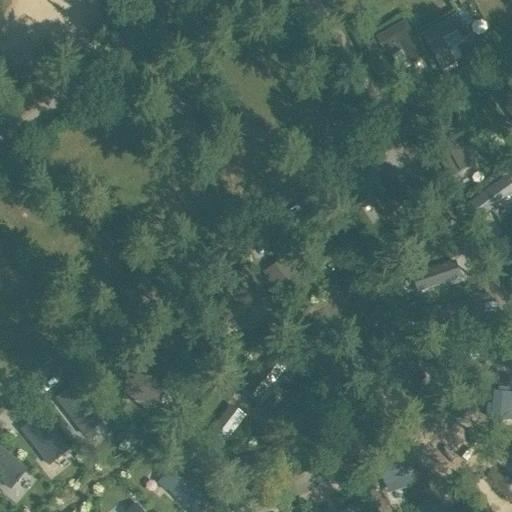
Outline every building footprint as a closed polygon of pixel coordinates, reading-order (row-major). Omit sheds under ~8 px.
[(471,0),(467,0),(459,6),(463,11),(470,13),(477,8),(471,0)] [(422,10),(411,17),(416,27),(428,20),(422,10)] [(448,19),(421,34),(442,73),(455,66),(442,41),(456,33),(460,41),(469,36),(457,14),(448,19)] [(426,59),(405,21),(374,38),(382,52),(383,54),(398,46),(410,67),(426,59)] [(374,38),(363,45),(370,59),(382,52),(374,38)] [(154,64),(149,77),(159,82),(165,68),(154,64)] [(511,76),(493,90),(511,116),(511,76)] [(447,125),(426,138),(450,177),(471,164),(447,125)] [(381,164),(360,177),(385,216),(406,203),(381,164)] [(506,177),(466,206),(476,220),(507,198),(508,199),(511,196),(511,183),(510,184),(506,177)] [(315,213),(294,226),(317,263),(325,258),(326,260),(330,257),(329,256),(338,251),(315,213)] [(285,260),(265,273),(282,299),(302,286),(285,260)] [(454,261),(412,275),(418,292),(460,278),(454,261)] [(243,270),(223,284),(244,314),(264,299),(243,270)] [(206,292),(189,308),(213,335),(231,318),(206,292)] [(426,318),(425,318),(427,329),(438,327),(438,326),(476,321),(474,303),(425,310),(426,318)] [(373,315),(363,322),(368,329),(378,322),(373,315)] [(171,331),(158,351),(183,369),(197,349),(171,331)] [(401,341),(387,350),(411,387),(426,377),(401,341)] [(274,354),(245,388),(259,399),(287,366),(274,354)] [(511,355),(506,354),(503,366),(511,368),(511,355)] [(369,363),(352,369),(366,411),(383,405),(369,363)] [(125,376),(123,400),(158,404),(160,380),(125,376)] [(309,379),(305,423),(323,424),(326,380),(309,379)] [(76,384),(56,399),(85,435),(104,420),(76,384)] [(229,405),(201,444),(215,455),(244,416),(229,405)] [(41,416),(22,431),(49,466),(57,460),(58,461),(61,458),(60,457),(68,450),(41,416)] [(0,449),(0,481),(10,490),(17,482),(18,483),(21,479),(20,478),(26,470),(0,449)] [(281,452),(238,461),(241,478),(284,469),(281,452)] [(166,474),(157,483),(166,492),(167,491),(188,511),(205,511),(211,506),(173,470),(167,475),(166,474)]
